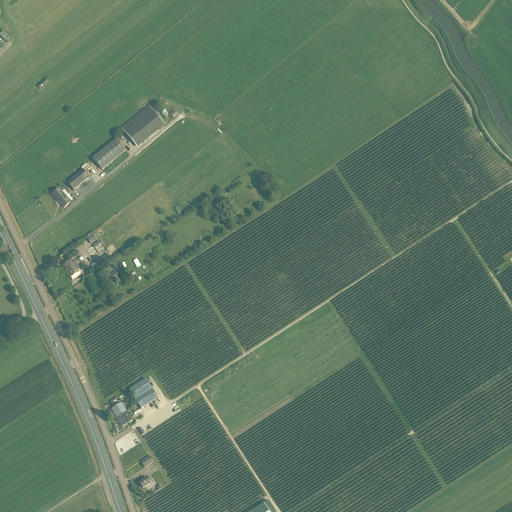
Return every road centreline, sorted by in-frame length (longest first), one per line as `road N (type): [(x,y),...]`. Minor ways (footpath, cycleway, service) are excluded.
road 1 (unclassified): [(134,511),(108,434),(0,203)]
road 2 (primary): [(120,511),(89,423),(0,231)]
